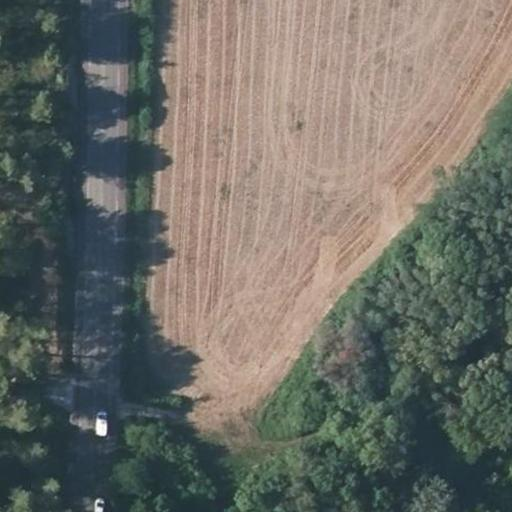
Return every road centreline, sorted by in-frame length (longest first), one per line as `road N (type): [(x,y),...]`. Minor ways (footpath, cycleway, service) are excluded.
road 1 (tertiary): [(91,511),(103,0)]
road 2 (track): [(97,405),(270,441)]
